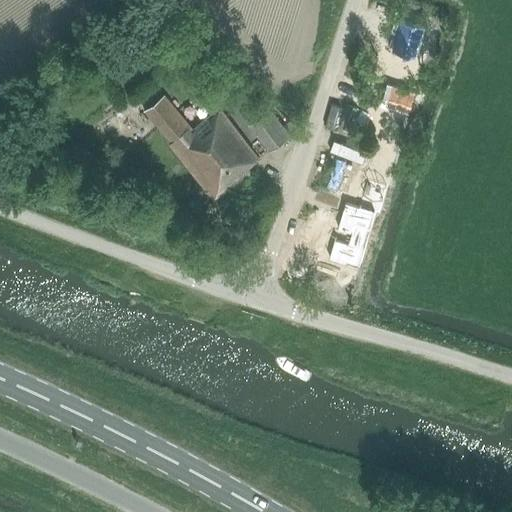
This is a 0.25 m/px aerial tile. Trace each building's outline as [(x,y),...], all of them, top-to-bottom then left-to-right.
[(425,18),(402,12),(395,42),(417,48),(425,18)] [(384,104),(411,113),(417,94),(389,86),(384,104)] [(220,108),(194,128),(193,129),(165,94),(144,111),(171,143),(169,145),(213,200),(251,169),(249,166),(259,158),(220,108)] [(269,151),(289,135),(268,108),(248,123),(269,151)] [(355,205),(337,262),(363,270),(382,212),(387,214),(395,184),(373,178),(364,208),(355,205)]
